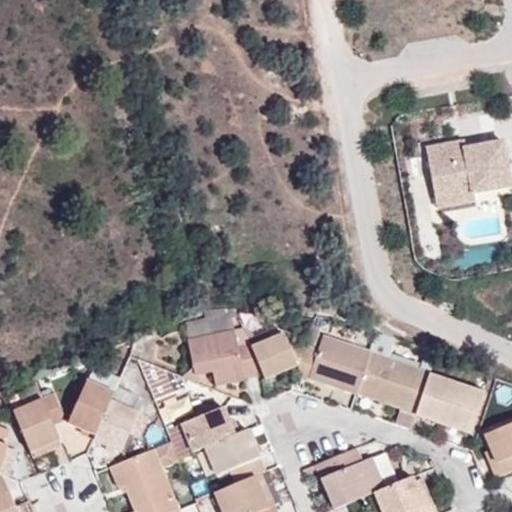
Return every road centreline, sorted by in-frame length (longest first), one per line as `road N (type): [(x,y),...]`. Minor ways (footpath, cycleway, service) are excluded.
road 1 (unclassified): [(511,352),(394,299),(349,81)]
road 2 (residential): [(492,499),(472,464),(341,419),(288,446),(314,511)]
road 3 (unclassified): [(349,81),(511,52)]
